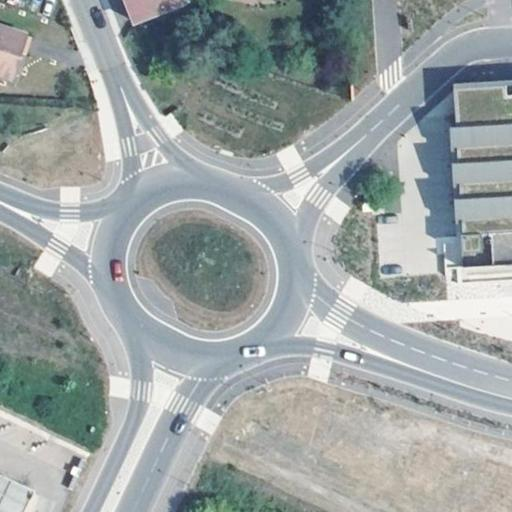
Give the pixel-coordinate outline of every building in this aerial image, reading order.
[(121,0),(133,22),(181,4),(179,0),(121,0)] [(0,28),(0,75),(12,79),(27,37),(0,28)] [(455,119),(460,122),(460,128),(450,128),(451,153),(456,152),(457,164),(452,164),(453,188),(459,188),(460,200),(454,200),(456,224),(461,224),(463,267),(511,264),(511,95),(488,97),(486,91),(480,85),(473,83),(466,85),(461,89),(459,93),(460,98),(454,103),(451,109),(452,115),(455,119)] [(384,202),(363,203),(363,213),(385,213),(384,202)] [(21,511),(30,494),(0,480),(0,511),(21,511)]
